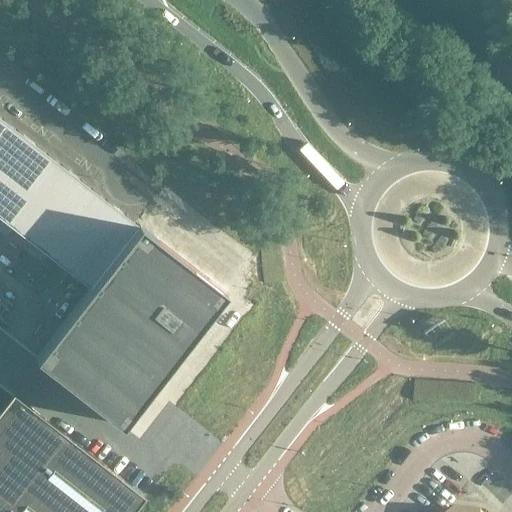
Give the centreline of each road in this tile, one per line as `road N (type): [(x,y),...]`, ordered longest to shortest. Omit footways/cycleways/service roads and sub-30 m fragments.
road 1 (secondary): [(150,0),(246,80),(361,210)]
road 2 (unclassified): [(250,494),(401,295)]
road 3 (unclassified): [(373,272),(222,470)]
road 4 (unclassified): [(0,367),(188,511)]
road 5 (secondary): [(399,164),(341,134),(240,0)]
road 6 (secondary): [(499,253),(501,211),(479,175),(441,157),(399,164)]
